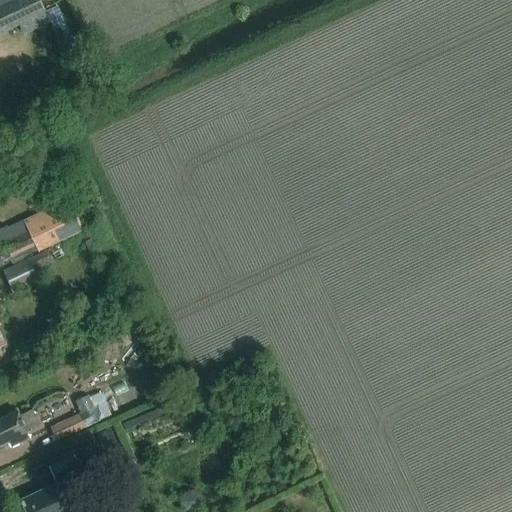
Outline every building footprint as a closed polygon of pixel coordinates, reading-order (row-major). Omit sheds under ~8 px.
[(39,0),(12,0),(0,6),(0,35),(46,13),(39,0)] [(26,221),(0,233),(0,246),(6,260),(23,252),(25,255),(39,249),(40,251),(85,230),(71,198),(25,219),(26,221)] [(92,239),(84,242),(91,258),(99,255),(92,239)] [(63,242),(30,258),(36,269),(69,254),(63,242)] [(30,258),(4,270),(14,292),(41,280),(36,269),(30,258)] [(91,398),(102,421),(113,416),(102,393),(91,398)] [(57,441),(88,427),(102,421),(91,398),(90,394),(76,401),(81,413),(50,427),(57,441)] [(20,410),(0,419),(0,448),(10,444),(12,447),(33,437),(30,430),(39,426),(31,410),(22,414),(20,410)] [(75,455),(50,468),(57,483),(83,471),(75,455)] [(70,477),(57,484),(22,500),(27,511),(79,511),(80,511),(67,485),(72,482),(70,477)] [(195,511),(201,510),(204,501),(200,494),(192,491),(185,494),(182,503),(186,510),(190,511),(195,511)]
